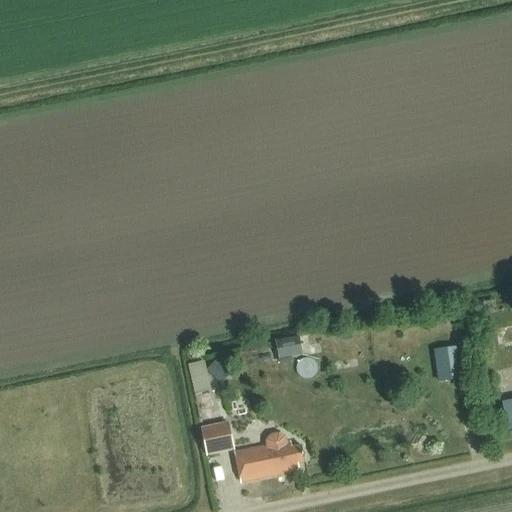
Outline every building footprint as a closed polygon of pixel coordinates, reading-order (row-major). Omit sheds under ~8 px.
[(278,363),(301,359),(298,342),(274,346),(278,363)] [(463,380),(458,348),(433,352),(438,384),(463,380)] [(227,374),(217,363),(206,374),(217,384),(227,374)] [(194,398),(207,395),(209,395),(203,366),(188,369),(194,398)] [(228,426),(201,431),(207,459),(234,454),(228,426)] [(267,449),(238,455),(244,482),(297,471),(296,464),(302,463),(299,449),(289,451),(288,444),(283,445),(282,441),(277,440),(271,441),(267,444),(267,449)]
